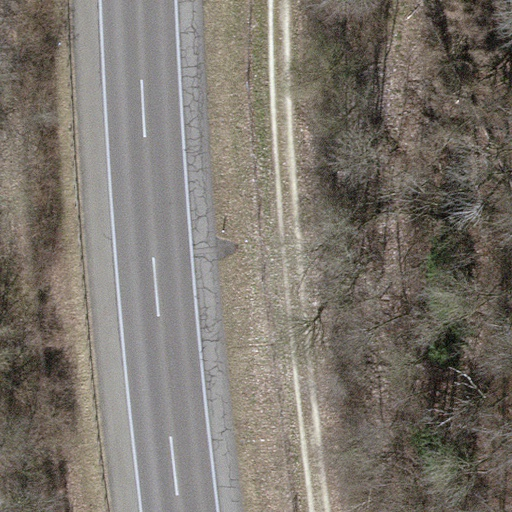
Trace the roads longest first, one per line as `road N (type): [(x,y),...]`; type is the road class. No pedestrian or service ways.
road 1 (trunk): [(142,0),(151,189),(184,511)]
road 2 (track): [(324,511),(290,0)]
